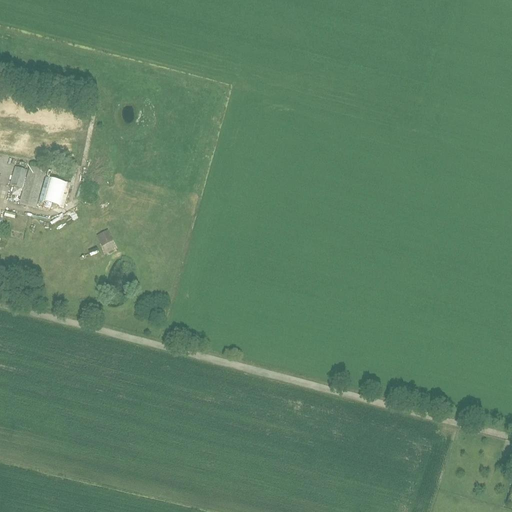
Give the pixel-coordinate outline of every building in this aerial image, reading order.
[(0,102),(0,116),(80,131),(82,117),(0,102)] [(0,145),(10,148),(12,139),(0,137),(0,145)] [(31,164),(19,204),(34,208),(46,169),(31,164)] [(22,188),(27,170),(15,167),(11,185),(22,188)] [(99,234),(104,246),(115,241),(109,229),(99,234)]
